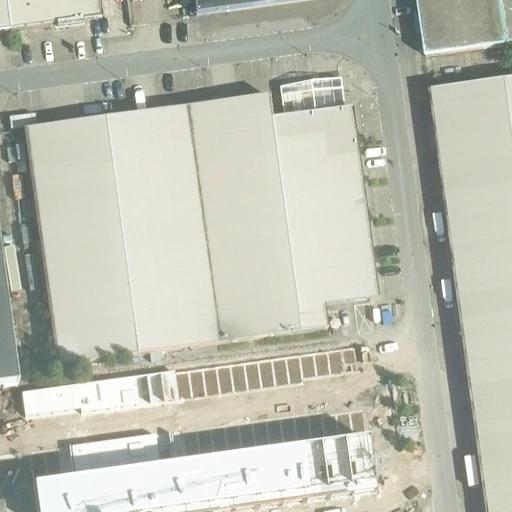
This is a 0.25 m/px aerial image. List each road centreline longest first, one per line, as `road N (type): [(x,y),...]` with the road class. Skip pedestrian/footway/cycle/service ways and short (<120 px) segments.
road 1 (unclassified): [(444,511),(377,26)]
road 2 (unknown): [(417,316),(37,372)]
road 3 (unclassified): [(0,81),(377,26)]
